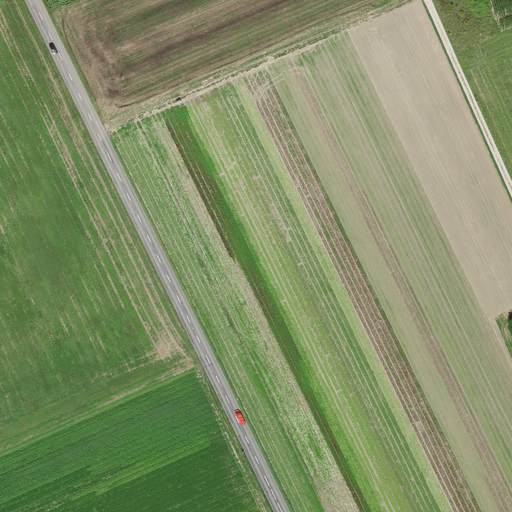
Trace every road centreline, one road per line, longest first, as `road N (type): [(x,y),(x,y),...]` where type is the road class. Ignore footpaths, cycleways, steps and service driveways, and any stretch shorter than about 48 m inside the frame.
road 1 (tertiary): [(282,511),(33,0)]
road 2 (track): [(425,0),(511,194)]
